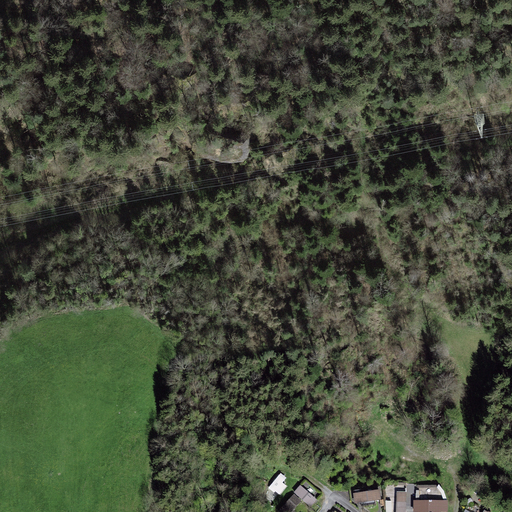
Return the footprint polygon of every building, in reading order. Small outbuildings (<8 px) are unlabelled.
[(277,495),(289,481),(281,474),(269,488),(277,495)] [(282,511),(301,511),(314,497),(301,486),(280,511),(282,511)] [(355,503),(381,502),(380,490),(354,492),(355,503)] [(406,511),(407,506),(413,506),(413,493),(397,493),(396,511),(406,511)] [(416,500),(415,511),(438,511),(439,511),(449,511),(449,500),(416,500)]
